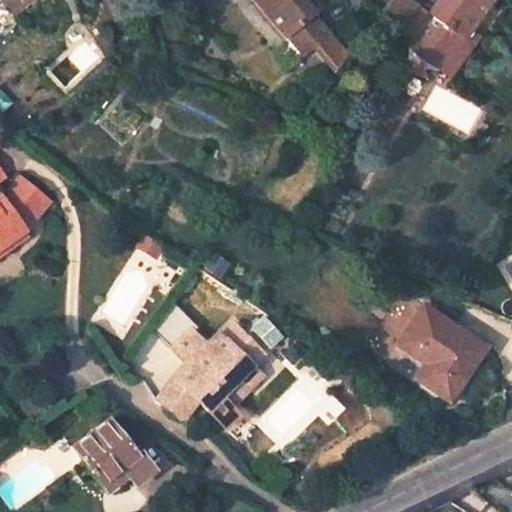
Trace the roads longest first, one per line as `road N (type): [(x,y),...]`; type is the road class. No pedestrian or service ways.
road 1 (unknown): [(127,387),(284,476),(318,511)]
road 2 (tertiary): [(357,511),(511,437)]
